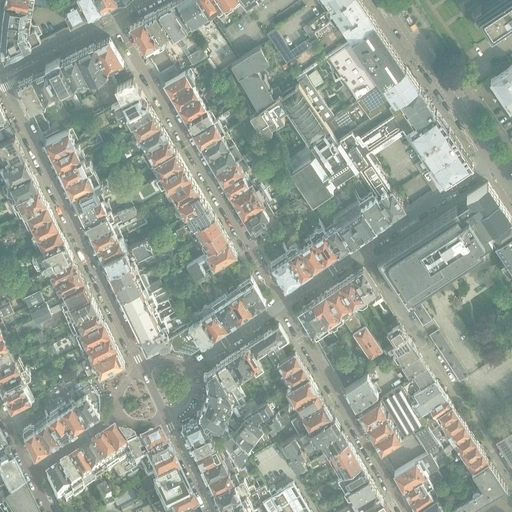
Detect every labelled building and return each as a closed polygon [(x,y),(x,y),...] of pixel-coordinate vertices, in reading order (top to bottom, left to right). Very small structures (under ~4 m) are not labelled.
[(89,15),(81,0),(59,0),(58,8),(64,9),(64,10),(71,24),(89,15)] [(103,8),(99,0),(81,0),(89,15),(103,8)] [(212,15),(201,0),(175,0),(172,2),(188,26),(192,23),(195,27),(203,21),(206,23),(211,20),(211,15),(212,15)] [(225,9),(219,0),(201,0),(212,15),(220,27),(222,30),(225,29),(218,19),(214,16),(225,9)] [(242,0),(219,0),(225,9),(226,9),(234,4),(235,5),(242,0)] [(294,57),(334,30),(334,29),(337,27),(338,28),(343,24),(367,8),(361,0),(342,0),(326,11),(308,23),(314,33),(291,49),(276,27),(267,33),(295,75),(303,70),(294,57)] [(318,0),(326,11),(342,0),(318,0)] [(511,0),(490,0),(475,11),(476,13),(474,14),(478,20),(481,18),(490,33),(492,36),(511,21),(511,0)] [(26,31),(27,20),(26,19),(29,6),(5,1),(3,18),(2,36),(2,37),(1,37),(1,38),(2,43),(1,43),(3,53),(5,57),(5,58),(6,58),(6,57),(12,54),(12,55),(25,48),(31,45),(32,45),(32,44),(41,40),(34,27),(26,31)] [(190,53),(185,45),(186,44),(181,36),(179,37),(177,34),(188,26),(172,2),(158,10),(177,40),(193,64),(208,55),(202,47),(190,53)] [(343,24),(351,37),(375,21),(367,8),(343,24)] [(177,40),(158,10),(144,17),(159,40),(167,35),(172,43),(177,40)] [(159,40),(144,17),(130,24),(145,49),(153,44),(157,51),(163,47),(159,41),(159,40)] [(299,81),(325,121),(334,115),(357,99),(405,66),(396,53),(375,21),(351,37),(303,70),(295,75),(297,78),(299,81)] [(124,60),(109,36),(94,43),(94,44),(76,53),(89,79),(90,82),(109,72),(107,70),(109,69),(108,68),(124,60)] [(263,76),(257,67),(270,60),(266,54),(269,52),(266,46),(262,48),(261,44),(253,49),(231,63),(239,75),(250,69),(256,78),(262,88),(259,90),(267,101),(275,96),(263,76)] [(89,79),(76,53),(47,67),(61,95),(63,94),(68,96),(74,93),(75,89),(75,88),(74,86),(87,79),(88,80),(89,79)] [(496,75),(509,66),(506,61),(504,63),(503,62),(493,69),(496,75)] [(163,80),(178,72),(183,69),(179,63),(175,66),(174,64),(159,73),(163,80)] [(511,63),(509,66),(496,75),(491,79),(505,99),(511,93),(511,63)] [(390,105),(384,96),(389,93),(395,102),(419,86),(406,66),(405,66),(357,99),(334,115),(325,121),(330,128),(337,139),(357,126),(347,112),(360,103),(370,118),(390,105)] [(61,95),(47,67),(33,74),(47,103),(61,95)] [(172,95),(196,81),(194,77),(195,75),(193,71),(191,72),(188,68),(164,82),(165,82),(164,83),(169,90),(172,95)] [(256,78),(250,69),(239,75),(245,85),(256,78)] [(47,103),(33,74),(18,82),(33,113),(40,109),(39,108),(39,107),(47,103)] [(236,85),(233,79),(230,75),(225,79),(230,88),(236,85)] [(282,91),(278,84),(273,87),(271,85),(270,86),(264,75),(263,76),(275,96),(282,91)] [(141,90),(133,76),(115,85),(122,99),(139,91),(139,92),(141,90)] [(262,88),(256,78),(245,85),(251,95),(259,90),(262,88)] [(179,107),(203,93),(196,81),(172,95),(179,107)] [(231,133),(225,136),(229,144),(258,127),(260,126),(264,132),(268,133),(271,131),(272,127),(271,126),(276,123),(277,124),(284,119),(280,113),(286,109),(310,141),(330,128),(325,121),(299,81),(282,91),(275,96),(267,101),(258,107),(259,108),(254,112),(250,115),(229,128),(231,133)] [(374,152),(411,128),(435,112),(433,108),(434,108),(434,107),(435,107),(434,106),(433,106),(429,99),(425,93),(425,94),(420,87),(420,86),(420,85),(419,86),(395,102),(390,105),(370,118),(357,126),(337,139),(330,128),(310,141),(316,150),(295,165),(293,167),(290,169),(314,200),(333,186),(331,184),(358,164),(361,169),(359,171),(372,189),(373,187),(377,193),(376,193),(391,216),(405,207),(393,188),(392,188),(386,179),(390,176),(374,152)] [(259,90),(251,95),(258,107),(267,101),(259,90)] [(121,118),(148,102),(147,100),(143,98),(139,92),(139,91),(122,99),(111,105),(112,106),(111,107),(110,106),(106,108),(105,109),(105,111),(110,108),(113,113),(114,112),(119,120),(121,118)] [(207,107),(210,105),(203,93),(179,107),(186,119),(204,108),(207,107)] [(131,124),(153,110),(148,102),(121,118),(126,127),(131,124)] [(10,125),(0,104),(0,139),(5,137),(1,129),(10,125)] [(214,119),(212,115),(208,108),(207,107),(204,108),(186,119),(193,131),(214,119)] [(49,122),(48,120),(47,119),(45,118),(43,113),(41,111),(40,109),(33,113),(42,132),(43,132),(42,132),(50,128),(49,126),(49,125),(49,124),(50,123),(49,123),(49,122)] [(109,125),(101,110),(93,114),(92,115),(100,129),(109,125)] [(136,138),(161,123),(153,110),(131,124),(136,132),(132,135),(134,139),(136,138)] [(417,149),(449,128),(437,110),(436,111),(436,112),(435,112),(411,128),(422,144),(417,148),(417,149)] [(201,144),(222,132),(225,130),(228,128),(225,124),(222,126),(217,117),(214,119),(193,131),(201,144)] [(144,151),(168,136),(161,123),(136,138),(144,151)] [(77,142),(69,127),(45,138),(52,153),(77,142)] [(422,172),(461,145),(449,127),(449,128),(417,149),(423,157),(415,162),(422,172)] [(85,154),(82,147),(91,143),(91,144),(102,139),(98,131),(89,136),(77,142),(52,153),(59,167),(85,154)] [(209,157),(230,144),(229,144),(225,136),(222,132),(201,144),(209,157)] [(2,153),(20,145),(15,135),(14,135),(0,141),(0,155),(3,154),(2,153)] [(149,164),(176,148),(168,136),(144,151),(142,152),(143,153),(142,155),(144,158),(146,158),(149,164)] [(216,170),(238,156),(242,154),(235,141),(230,144),(209,157),(216,170)] [(25,156),(20,145),(2,153),(3,154),(7,164),(25,156)] [(465,168),(471,164),(472,164),(473,164),(472,162),(472,163),(461,147),(462,147),(461,146),(462,146),(461,145),(422,172),(433,189),(441,184),(445,181),(446,181),(453,176),(465,168)] [(156,177),(183,161),(176,148),(149,164),(150,165),(153,163),(160,175),(155,177),(156,177)] [(66,181),(94,167),(89,158),(87,160),(85,154),(59,167),(66,181)] [(33,172),(25,156),(7,164),(0,167),(0,168),(7,183),(7,184),(33,172)] [(241,164),(240,162),(241,161),(238,156),(216,170),(224,183),(244,171),(245,171),(251,167),(247,161),(241,164)] [(168,189),(191,175),(183,161),(156,177),(162,189),(166,186),(168,189)] [(72,194),(100,179),(94,167),(66,181),(72,194)] [(230,193),(250,181),(244,171),(224,183),(230,193)] [(9,200),(39,185),(33,172),(7,184),(7,183),(2,185),(4,189),(3,191),(5,195),(7,195),(9,200)] [(174,203),(199,188),(191,175),(168,189),(176,202),(174,203)] [(136,189),(129,178),(124,181),(131,193),(136,189)] [(111,192),(107,183),(103,185),(101,179),(100,179),(72,194),(79,208),(111,192)] [(237,205),(263,188),(263,189),(266,187),(266,188),(270,185),(268,182),(263,185),(262,183),(258,185),(255,179),(251,182),(250,181),(230,193),(237,205)] [(511,257),(511,217),(511,216),(499,198),(488,181),(473,191),(467,195),(468,198),(470,200),(458,207),(456,205),(378,257),(402,293),(403,293),(408,302),(423,325),(432,319),(417,294),(485,249),(483,245),(492,239),(507,261),(511,257)] [(47,202),(39,185),(9,200),(17,216),(21,214),(21,215),(22,214),(47,202)] [(266,202),(272,198),(266,188),(266,187),(263,189),(263,188),(237,205),(244,216),(263,204),(266,202)] [(184,216),(207,201),(199,188),(174,203),(177,208),(176,212),(178,215),(181,215),(182,217),(184,216)] [(111,208),(108,200),(106,201),(103,196),(112,191),(111,192),(79,208),(85,221),(111,208)] [(376,193),(375,194),(372,191),(360,200),(362,203),(361,203),(376,226),(382,222),(382,223),(385,220),(391,216),(376,193)] [(297,208),(307,202),(303,195),(293,202),(297,208)] [(141,197),(134,201),(139,209),(145,205),(141,197)] [(117,221),(139,209),(130,198),(128,200),(131,205),(113,214),(111,208),(85,221),(91,234),(117,221)] [(193,227),(214,214),(207,201),(184,216),(188,222),(186,224),(185,224),(176,229),(179,235),(193,227)] [(53,214),(47,202),(22,214),(27,226),(53,214)] [(376,226),(361,203),(360,202),(348,211),(364,235),(376,226)] [(269,216),(273,213),(273,214),(275,213),(269,205),(269,206),(265,208),(263,204),(244,216),(251,228),(269,216)] [(364,235),(348,211),(336,219),(352,243),(364,235)] [(33,239),(59,226),(53,214),(27,226),(32,238),(33,239)] [(146,220),(144,217),(142,214),(119,225),(117,221),(91,234),(97,246),(122,233),(122,232),(147,221),(146,220)] [(198,240),(221,226),(214,214),(193,227),(198,235),(193,239),(195,243),(198,241),(198,240)] [(280,227),(273,216),(264,222),(252,230),(255,236),(267,228),(268,229),(271,226),(274,231),(280,227)] [(352,243),(336,219),(335,220),(337,222),(326,230),(339,251),(352,243)] [(339,251),(326,230),(323,225),(319,228),(317,227),(314,229),(314,231),(311,233),(327,259),(339,251)] [(39,252),(65,239),(59,226),(33,239),(38,250),(39,252)] [(205,253),(229,239),(221,226),(198,240),(198,241),(205,253)] [(128,247),(127,245),(122,233),(97,246),(103,259),(128,247)] [(327,259),(311,233),(303,239),(304,240),(298,245),(313,269),(327,259)] [(134,258),(153,249),(151,244),(147,243),(148,241),(147,238),(144,238),(127,245),(128,247),(103,259),(110,273),(135,260),(134,258)] [(214,265),(214,266),(232,255),(237,252),(229,238),(229,239),(205,253),(186,263),(196,277),(206,271),(204,268),(213,262),(214,265)] [(74,257),(65,239),(39,252),(38,250),(35,251),(35,252),(32,253),(34,257),(32,258),(33,261),(34,264),(36,267),(38,269),(39,268),(40,271),(44,269),(45,271),(74,257)] [(175,248),(171,241),(165,245),(168,251),(175,248)] [(313,269),(298,245),(296,242),(293,244),(291,244),(288,246),(288,248),(285,250),(286,250),(302,276),(313,269)] [(302,276),(286,250),(270,262),(285,287),(302,276)] [(25,294),(80,269),(74,257),(45,271),(44,269),(40,271),(19,281),(25,294)] [(511,257),(507,261),(501,265),(511,281),(511,257)] [(115,284),(140,272),(135,260),(110,273),(115,284)] [(379,291),(363,267),(351,274),(368,299),(379,291)] [(20,285),(12,268),(8,270),(16,287),(20,285)] [(60,292),(85,280),(80,269),(25,294),(31,307),(48,298),(60,292)] [(121,297),(149,283),(143,270),(140,272),(115,284),(121,297)] [(368,299),(351,274),(339,283),(355,307),(359,304),(359,305),(363,305),(367,302),(368,299)] [(266,300),(254,280),(251,276),(238,284),(239,285),(254,309),(266,300)] [(134,323),(172,304),(175,302),(171,296),(156,302),(151,292),(163,284),(159,278),(149,283),(121,297),(134,323)] [(53,311),(66,305),(66,306),(92,294),(85,280),(60,292),(64,300),(62,301),(63,303),(52,308),(48,298),(31,307),(37,320),(54,312),(53,311)] [(383,349),(355,307),(339,283),(326,291),(343,319),(370,358),(383,349)] [(254,309),(239,285),(226,294),(241,317),(254,309)] [(343,319),(326,291),(325,291),(320,295),(321,295),(312,300),(330,327),(332,327),(334,327),(337,325),(337,323),(343,319)] [(241,317),(226,294),(225,292),(212,301),(229,326),(241,317)] [(72,318),(98,306),(92,294),(66,306),(72,318)] [(330,327),(312,300),(304,306),(299,309),(299,310),(300,311),(312,332),(313,333),(316,337),(330,327)] [(0,319),(2,319),(14,312),(9,301),(0,305),(0,319)] [(229,326),(212,301),(208,304),(206,303),(203,305),(203,307),(199,310),(216,334),(229,326)] [(154,329),(166,322),(167,322),(164,317),(179,307),(175,302),(172,304),(134,323),(140,336),(154,329)] [(78,331),(104,318),(98,306),(72,318),(78,331)] [(407,333),(396,318),(391,309),(386,312),(382,306),(378,308),(382,315),(379,317),(394,341),(407,333)] [(216,334),(199,310),(198,310),(196,310),(195,310),(193,312),(192,313),(191,315),(192,316),(186,320),(187,321),(189,323),(203,343),(216,334)] [(110,332),(110,331),(104,318),(78,331),(76,331),(82,345),(110,332)] [(172,341),(170,335),(167,330),(169,329),(166,322),(154,329),(140,336),(147,351),(160,344),(162,346),(165,346),(170,343),(172,341)] [(203,343),(189,323),(170,335),(172,341),(174,347),(181,347),(186,348),(186,349),(190,350),(191,350),(194,348),(196,347),(203,343)] [(290,342),(288,339),(286,335),(287,335),(286,334),(279,323),(265,332),(281,360),(295,351),(293,348),(293,347),(293,346),(293,347),(291,343),(290,342)] [(469,375),(438,328),(429,334),(459,381),(469,375)] [(47,341),(43,332),(42,331),(36,334),(41,343),(47,341)] [(117,345),(110,332),(82,345),(83,347),(82,348),(83,352),(85,352),(88,358),(117,345)] [(281,360),(265,332),(250,343),(258,357),(267,352),(274,364),(277,362),(281,360)] [(0,349),(10,345),(4,333),(0,334),(0,349)] [(387,345),(393,354),(412,342),(407,333),(394,341),(387,345)] [(345,348),(338,339),(327,345),(322,336),(317,339),(325,354),(328,359),(345,348)] [(50,347),(49,344),(47,341),(41,343),(45,350),(50,347)] [(400,365),(419,352),(412,342),(393,354),(400,365)] [(53,343),(49,344),(50,347),(52,352),(55,358),(59,356),(53,343)] [(265,368),(258,357),(250,343),(242,348),(255,372),(256,373),(265,368)] [(0,363),(16,355),(10,345),(0,349),(0,363)] [(125,362),(117,345),(88,358),(82,361),(85,369),(89,367),(93,375),(100,372),(101,373),(111,368),(115,366),(124,362),(125,362)] [(255,372),(242,348),(230,356),(241,377),(248,373),(249,375),(255,372)] [(343,356),(341,353),(346,350),(345,348),(328,359),(331,364),(343,356)] [(303,363),(295,350),(295,351),(281,360),(277,362),(284,373),(303,363)] [(411,372),(426,362),(419,352),(400,365),(406,374),(410,371),(411,372)] [(0,377),(24,366),(18,354),(16,355),(0,363),(0,377)] [(234,381),(241,377),(230,356),(217,364),(237,400),(243,396),(234,381)] [(335,369),(346,362),(343,356),(331,364),(335,369)] [(338,374),(349,367),(346,362),(335,369),(338,374)] [(410,394),(412,392),(435,377),(426,362),(411,372),(413,376),(403,382),(410,394)] [(287,387),(309,374),(303,363),(284,373),(280,376),(287,387)] [(241,406),(237,400),(217,364),(207,371),(206,374),(207,378),(208,385),(226,386),(234,399),(236,404),(235,405),(240,413),(261,422),(265,417),(257,405),(244,412),(241,406)] [(26,380),(31,376),(31,375),(31,372),(29,369),(27,368),(25,365),(24,366),(0,377),(0,384),(3,390),(24,378),(26,380)] [(341,380),(352,372),(352,371),(349,367),(338,374),(341,380)] [(345,387),(362,375),(357,367),(352,371),(352,372),(341,380),(345,387)] [(351,397),(375,379),(379,377),(373,368),(362,375),(345,387),(351,397)] [(318,388),(317,386),(310,374),(309,374),(287,387),(295,401),(318,388)] [(96,416),(80,381),(76,382),(74,377),(67,380),(87,422),(96,416)] [(419,413),(447,394),(446,394),(438,381),(437,380),(435,377),(412,392),(416,399),(412,402),(419,413)] [(7,399),(29,387),(26,380),(24,378),(3,390),(7,399)] [(100,413),(99,395),(88,378),(87,379),(86,378),(80,381),(96,416),(100,413)] [(87,422),(67,380),(64,381),(63,379),(47,390),(58,406),(74,430),(87,422)] [(356,406),(379,391),(378,390),(381,388),(375,379),(351,397),(356,406)] [(426,423),(425,421),(419,413),(412,402),(401,384),(380,397),(359,410),(359,409),(359,410),(359,411),(361,415),(372,433),(377,440),(382,449),(382,450),(382,449),(426,423)] [(234,399),(226,386),(208,385),(207,394),(221,399),(233,409),(232,407),(231,404),(234,399)] [(32,399),(34,397),(29,387),(7,399),(12,409),(22,405),(32,399)] [(290,419),(324,399),(318,388),(295,401),(299,407),(297,410),(295,411),(296,412),(283,419),(284,421),(284,422),(290,419)] [(233,409),(221,399),(207,394),(203,403),(227,419),(228,420),(230,417),(233,409)] [(447,394),(419,413),(425,421),(426,421),(453,403),(447,395),(447,394)] [(244,412),(257,405),(258,405),(254,398),(241,406),(244,412)] [(274,410),(267,399),(258,405),(257,405),(265,417),(265,418),(266,418),(273,414),(271,411),(274,410)] [(298,432),(332,413),(333,413),(324,399),(290,419),(298,432)] [(227,419),(203,403),(199,410),(199,411),(201,415),(206,423),(207,423),(208,423),(209,424),(213,427),(218,424),(223,427),(224,426),(227,421),(228,420),(227,419)] [(441,423),(458,412),(453,403),(426,421),(428,424),(431,430),(435,428),(431,422),(437,419),(438,417),(441,423)] [(263,427),(261,422),(240,413),(235,405),(232,407),(233,409),(239,419),(242,421),(259,433),(263,427)] [(74,430),(58,406),(49,412),(50,413),(47,415),(62,438),(74,430)] [(281,423),(284,421),(283,419),(278,411),(275,412),(275,413),(266,418),(272,430),(277,428),(276,426),(282,423),(281,423)] [(447,433),(464,422),(458,412),(441,423),(435,428),(431,430),(437,439),(442,436),(439,430),(443,427),(444,427),(447,433)] [(306,463),(303,458),(307,456),(304,451),(303,449),(308,446),(318,441),(324,452),(348,439),(341,427),(332,413),(298,432),(294,434),(294,435),(281,442),(296,469),(297,468),(301,466),(306,463)] [(62,438),(47,415),(34,424),(50,447),(62,438)] [(210,430),(209,429),(206,423),(201,415),(182,424),(190,441),(190,440),(210,430)] [(259,433),(242,421),(241,423),(237,421),(236,422),(231,418),(230,417),(228,420),(252,440),(259,433)] [(252,440),(228,420),(227,421),(233,426),(232,427),(235,430),(233,432),(232,430),(229,432),(249,447),(248,446),(252,440)] [(453,442),(470,431),(464,422),(447,433),(442,436),(437,439),(440,444),(443,449),(447,446),(443,441),(449,437),(450,436),(453,442)] [(50,447),(34,424),(33,423),(30,423),(24,427),(23,430),(23,429),(22,430),(35,455),(35,456),(50,447)] [(249,447),(229,432),(228,430),(228,427),(224,426),(223,427),(218,424),(213,427),(209,429),(210,430),(211,432),(219,426),(224,435),(230,445),(231,445),(232,444),(234,446),(232,447),(232,448),(239,460),(246,454),(244,452),(249,447)] [(440,444),(437,439),(431,430),(428,424),(415,432),(415,433),(427,451),(440,444)] [(511,425),(496,436),(511,461),(511,425)] [(216,443),(211,432),(210,430),(190,440),(197,453),(216,443)] [(459,451),(476,440),(470,431),(453,442),(447,446),(443,449),(444,450),(449,458),(454,455),(450,450),(454,447),(456,449),(458,448),(459,451)] [(133,460),(128,452),(127,451),(133,447),(130,440),(125,439),(121,438),(115,434),(103,442),(126,475),(128,478),(138,472),(136,468),(138,467),(133,460)] [(133,460),(164,444),(161,436),(149,442),(142,445),(140,441),(139,441),(135,442),(130,440),(133,447),(127,451),(128,452),(133,460)] [(331,464),(355,451),(348,439),(324,452),(317,456),(320,461),(327,457),(331,464)] [(465,461),(482,449),(476,440),(459,451),(454,455),(449,458),(455,467),(459,464),(456,459),(461,455),(462,457),(463,457),(465,461)] [(126,475),(103,442),(92,450),(107,473),(113,469),(120,479),(126,475)] [(203,466),(226,454),(231,451),(227,444),(219,448),(216,443),(197,453),(196,453),(203,466)] [(142,466),(169,453),(164,444),(133,460),(138,467),(141,465),(142,466)] [(439,466),(434,456),(444,450),(443,449),(440,444),(427,451),(395,470),(394,470),(404,487),(427,473),(429,472),(437,467),(439,466)] [(473,469),(489,460),(482,449),(465,461),(459,464),(455,467),(458,471),(462,477),(466,474),(462,469),(462,468),(466,466),(470,472),(473,469)] [(107,473),(92,450),(81,457),(96,481),(107,473)] [(338,477),(362,463),(355,451),(331,464),(322,468),(325,473),(334,469),(338,477)] [(175,466),(169,453),(142,466),(149,479),(175,466)] [(0,475),(15,469),(8,454),(0,457),(0,475)] [(251,491),(244,477),(240,479),(236,471),(231,473),(226,464),(230,462),(226,454),(203,466),(209,478),(224,510),(225,511),(243,511),(258,505),(262,503),(260,500),(262,499),(271,493),(268,488),(265,484),(251,491)] [(100,489),(96,481),(81,457),(69,465),(82,489),(94,483),(97,491),(103,502),(103,503),(106,507),(114,503),(112,499),(108,501),(107,499),(111,497),(105,486),(100,489)] [(506,486),(500,476),(489,460),(473,469),(484,486),(469,495),(476,506),(501,491),(502,491),(504,491),(505,491),(506,490),(507,490),(507,489),(507,487),(507,486),(506,486)] [(345,489),(369,475),(362,463),(338,477),(343,485),(345,489)] [(83,490),(82,489),(69,465),(59,472),(72,497),(73,498),(83,490)] [(181,478),(175,466),(149,479),(151,478),(156,490),(181,478)] [(305,472),(301,466),(297,468),(300,474),(305,472)] [(442,477),(437,467),(429,472),(427,473),(404,487),(410,497),(433,483),(442,477)] [(21,482),(18,475),(15,469),(0,475),(0,489),(2,488),(4,492),(14,487),(13,486),(21,482)] [(72,497),(59,472),(47,480),(47,481),(58,502),(61,508),(63,506),(60,501),(63,498),(66,502),(72,497)] [(351,501),(376,487),(374,482),(369,475),(345,489),(345,491),(348,497),(349,497),(351,501)] [(470,484),(466,477),(462,480),(463,482),(460,484),(462,488),(466,485),(466,487),(470,484)] [(178,511),(194,505),(188,492),(181,478),(156,490),(145,496),(150,506),(141,511),(178,511)] [(391,511),(384,499),(383,499),(384,500),(381,501),(363,511),(312,511),(294,480),(290,482),(288,478),(280,483),(282,487),(277,490),(273,485),(268,488),(271,493),(262,499),(270,511),(391,511)] [(0,504),(3,509),(26,493),(21,482),(13,486),(14,487),(4,492),(0,493),(0,504)] [(416,508),(437,494),(436,493),(438,492),(433,483),(410,497),(416,508)] [(363,511),(381,501),(384,500),(383,499),(384,499),(376,487),(351,501),(333,511),(332,511),(363,511)] [(452,500),(459,496),(457,491),(449,496),(452,500)] [(35,511),(27,494),(26,493),(3,509),(0,510),(0,511),(1,511),(35,511)] [(439,511),(446,509),(441,501),(437,494),(416,508),(418,511),(439,511)] [(465,511),(476,506),(469,495),(446,509),(439,511),(465,511)]
